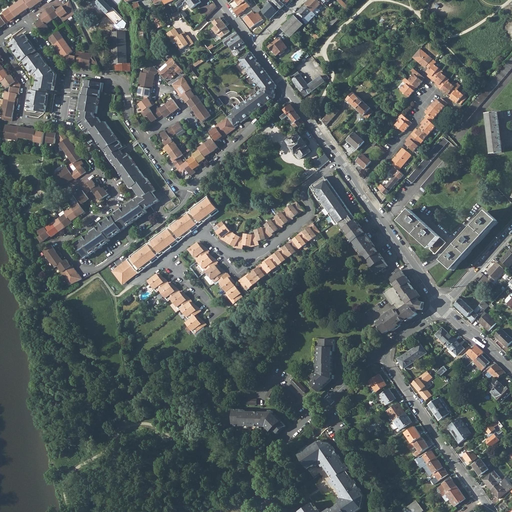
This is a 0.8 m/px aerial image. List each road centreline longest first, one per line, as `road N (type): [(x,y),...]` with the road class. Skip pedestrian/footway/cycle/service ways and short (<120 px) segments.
road 1 (residential): [(100,167),(115,189),(113,202),(62,241),(72,260),(92,268),(181,205),(193,184)]
road 2 (residential): [(338,161),(304,189),(311,212),(263,252),(237,257),(202,235),(164,261)]
road 3 (residential): [(380,351),(276,455),(268,483),(274,511)]
road 4 (residential): [(380,351),(491,511)]
road 5 (residential): [(142,138),(124,82),(62,68),(25,21)]
road 6 (residential): [(0,43),(27,82),(21,115),(71,127),(100,167)]
road 7 (secondary): [(357,188),(441,306)]
road 8 (residential): [(291,94),(193,184)]
road 9 (residential): [(357,188),(434,92)]
